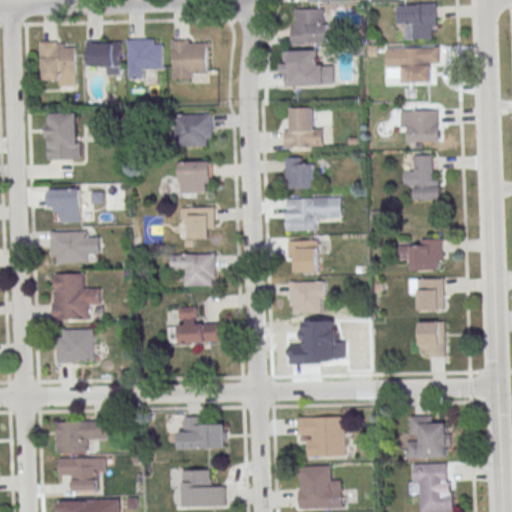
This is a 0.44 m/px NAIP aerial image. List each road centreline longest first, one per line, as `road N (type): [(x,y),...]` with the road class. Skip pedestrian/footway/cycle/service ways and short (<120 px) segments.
road 1 (residential): [(260,511),(245,87),(258,0)]
road 2 (residential): [(25,511),(9,6)]
road 3 (residential): [(500,500),(481,0)]
road 4 (residential): [(495,387),(0,398)]
road 5 (residential): [(258,1),(0,6)]
